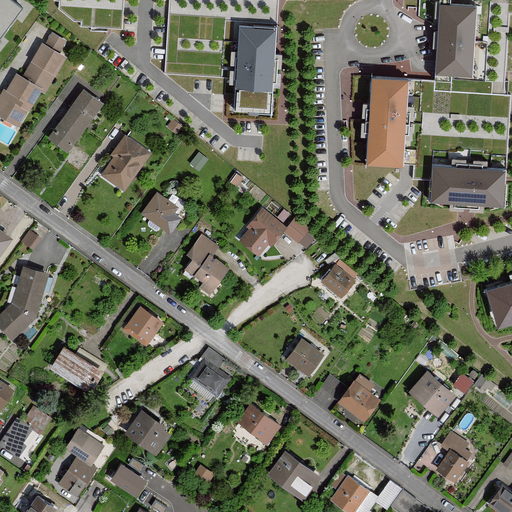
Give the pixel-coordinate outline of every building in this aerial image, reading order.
[(0,0),(0,20),(9,27),(24,8),(13,0),(0,0)] [(55,0),(60,1),(60,8),(75,21),(82,21),(81,25),(123,28),(124,8),(125,0),(55,0)] [(169,0),(169,11),(165,73),(230,77),(236,77),(236,83),(235,108),(249,109),(248,111),(268,112),(269,95),(273,95),(274,85),(274,80),(278,80),(278,71),(278,69),(278,66),(275,66),(276,52),(277,43),(272,42),(273,26),(278,26),(279,0),(169,0)] [(511,0),(440,0),(439,16),(439,30),(438,46),(436,79),(377,75),(376,92),(371,92),(371,102),(371,106),(367,106),(367,115),(363,115),(363,118),(363,120),(366,120),(366,130),(369,130),(368,134),(368,144),(372,144),(371,162),(390,163),(390,162),(408,163),(414,163),(414,178),(431,179),(430,195),(442,195),(442,200),(451,200),(459,201),(459,199),(465,199),(464,208),(467,208),(470,208),(470,200),(476,200),(476,202),(485,203),(494,203),(494,199),(506,199),(507,181),(506,181),(511,93),(505,93),(510,12),(511,12),(511,0)] [(0,39),(9,27),(0,20),(0,39)] [(29,71),(24,80),(39,89),(43,91),(63,58),(57,54),(65,41),(54,35),(46,48),(44,46),(32,66),(34,67),(31,72),(29,71)] [(0,103),(1,104),(0,104),(0,113),(16,123),(26,107),(27,108),(39,89),(24,80),(18,76),(8,92),(5,90),(0,99),(0,103)] [(84,91),(67,114),(81,124),(83,121),(86,123),(101,103),(84,91)] [(67,114),(50,138),(66,150),(82,128),(79,127),(81,124),(67,114)] [(117,156),(104,175),(123,188),(131,178),(129,176),(138,163),(140,164),(147,155),(126,138),(114,155),(117,156)] [(207,157),(198,150),(192,158),(200,165),(207,157)] [(192,158),(189,161),(198,168),(200,165),(192,158)] [(158,195),(144,213),(151,219),(148,223),(149,226),(155,231),(158,231),(161,227),(169,233),(178,220),(171,215),(175,209),(158,195)] [(451,200),(450,207),(464,208),(465,199),(459,199),(459,201),(451,200)] [(484,209),(485,203),(476,202),(476,200),(470,200),(470,208),(484,209)] [(252,227),(242,239),(258,253),(268,241),(271,243),(273,242),(284,228),(285,227),(282,223),(276,219),(264,208),(250,225),(252,227)] [(284,208),(276,219),(282,223),(290,213),(284,208)] [(296,217),(286,230),(307,246),(314,237),(306,231),(309,228),(296,217)] [(0,229),(0,249),(10,237),(0,229)] [(30,229),(22,240),(31,246),(39,236),(30,229)] [(218,245),(202,234),(189,253),(195,257),(187,268),(205,281),(202,286),(210,292),(227,267),(211,256),(218,245)] [(336,264),(323,280),(342,295),(355,279),(336,264)] [(14,303),(0,314),(0,324),(12,337),(35,316),(47,273),(24,266),(14,303)] [(511,281),(487,289),(498,324),(511,320),(511,281)] [(162,322),(141,306),(125,328),(146,343),(162,322)] [(323,354),(303,339),(288,358),(309,373),(323,354)] [(221,364),(227,355),(209,344),(204,354),(221,364)] [(104,370),(64,346),(51,367),(91,391),(104,370)] [(205,359),(193,376),(218,395),(230,377),(205,359)] [(456,394),(429,371),(413,390),(440,413),(456,394)] [(350,388),(331,373),(321,387),(329,392),(340,401),(350,388)] [(13,389),(0,380),(0,408),(13,389)] [(355,380),(350,388),(340,401),(365,419),(380,398),(355,380)] [(280,425),(252,404),(239,421),(267,442),(280,425)] [(17,417),(0,442),(0,443),(18,456),(26,444),(23,442),(33,428),(40,433),(51,416),(34,405),(23,421),(17,417)] [(143,410),(127,431),(156,452),(169,434),(162,429),(165,426),(143,410)] [(79,429),(67,446),(79,455),(60,483),(77,494),(95,468),(89,464),(102,445),(79,429)] [(468,442),(452,431),(444,444),(452,450),(440,468),(456,479),(468,461),(466,459),(471,452),(464,448),(468,442)] [(320,475),(287,451),(271,474),(304,498),(320,475)] [(121,458),(109,476),(133,493),(144,476),(137,471),(144,462),(132,454),(126,462),(121,458)] [(355,511),(370,492),(340,470),(331,483),(340,490),(333,499),(351,511),(355,511)] [(511,511),(511,492),(504,487),(492,504),(504,511),(511,511)] [(405,499),(399,494),(391,505),(400,511),(403,511),(411,503),(405,499)] [(52,511),(55,507),(38,496),(26,511),(18,511),(11,507),(8,511),(52,511)]
